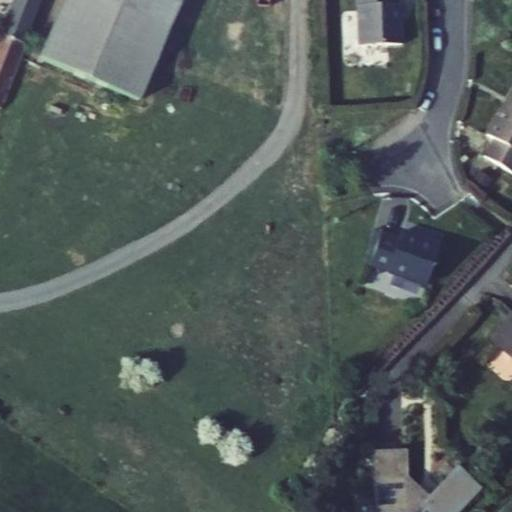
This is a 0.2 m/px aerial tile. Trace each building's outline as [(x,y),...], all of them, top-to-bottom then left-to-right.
[(35,52),(54,0),(0,0),(22,9),(9,44),(35,52)] [(140,112),(186,0),(68,0),(40,67),(140,112)] [(412,68),(410,25),(404,24),(402,5),(364,8),(368,70),(412,68)] [(0,104),(14,108),(35,52),(9,44),(0,66),(0,104)] [(501,196),(511,180),(511,99),(477,147),(486,152),(470,174),(501,196)] [(417,302),(433,264),(393,248),(390,255),(371,247),(358,277),(417,302)] [(511,299),(482,333),(511,359),(511,299)] [(465,511),(483,492),(460,471),(431,504),(415,489),(415,451),(384,449),(382,511),(465,511)]
